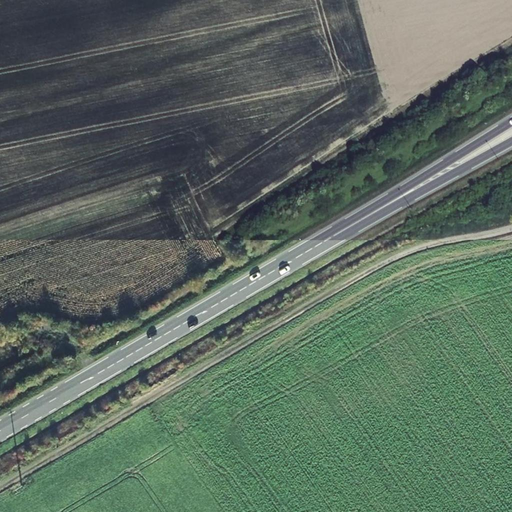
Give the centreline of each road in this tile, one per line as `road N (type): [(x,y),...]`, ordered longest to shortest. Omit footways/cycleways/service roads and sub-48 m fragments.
road 1 (secondary): [(0,432),(511,129)]
road 2 (track): [(0,489),(390,261),(511,229)]
road 3 (track): [(511,44),(218,236)]
